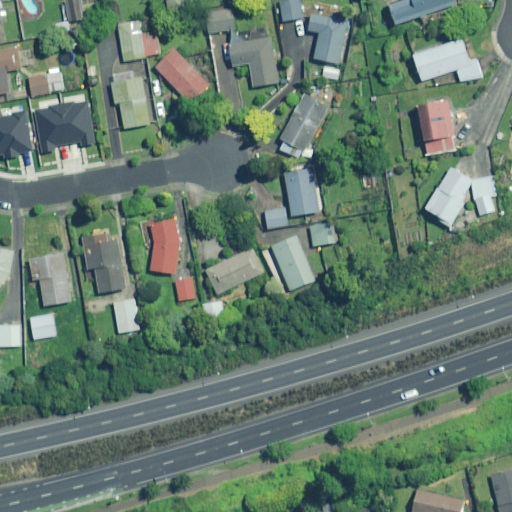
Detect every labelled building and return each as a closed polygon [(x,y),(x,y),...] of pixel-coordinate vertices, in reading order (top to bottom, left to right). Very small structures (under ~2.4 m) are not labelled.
[(84,20),(81,0),(77,0),(66,2),(69,22),(84,20)] [(303,20),(301,0),(283,0),(279,0),(281,22),(303,20)] [(456,5),(454,0),(410,0),(390,6),(396,25),(456,5)] [(235,29),(232,10),(206,14),(209,33),(235,29)] [(339,20),(326,18),(312,15),(309,31),(320,33),(315,60),(340,64),(347,22),(339,20)] [(128,22),(118,25),(124,63),(147,60),(146,58),(162,55),(159,33),(142,36),(141,25),(135,25),(135,24),(128,25),(128,22)] [(279,83),(271,38),(230,46),(233,66),(250,63),(254,88),(279,83)] [(470,62),(463,41),(415,56),(423,81),(458,70),(462,83),(483,76),(477,60),(470,62)] [(21,70),(18,49),(0,51),(0,94),(10,93),(7,72),(21,70)] [(209,86),(176,49),(157,67),(190,103),(209,86)] [(96,62),(87,62),(88,75),(97,74),(96,62)] [(322,77),(338,81),(339,76),(337,76),(338,69),(325,66),(322,77)] [(65,90),(60,68),(48,70),(49,75),(30,79),(34,97),(65,90)] [(399,78),(398,69),(385,71),(387,80),(399,78)] [(151,125),(143,79),(112,84),(116,104),(121,103),(125,129),(151,125)] [(329,107),(305,94),(282,138),(286,141),(281,149),(301,159),(329,107)] [(426,143),(455,137),(449,102),(419,108),(426,143)] [(84,123),(81,104),(0,118),(0,151),(79,138),(76,124),(84,123)] [(473,182),(453,169),(428,209),(442,218),(440,220),(452,227),(467,202),(462,199),(473,182)] [(320,212),(312,170),(285,175),(293,217),(320,212)] [(499,196),(494,177),(474,181),(482,216),(496,213),(493,197),(499,196)] [(286,227),(283,208),(265,211),(268,230),(286,227)] [(180,223),(153,222),(150,272),(177,273),(180,223)] [(221,227),(200,231),(205,262),(227,258),(221,227)] [(336,243),(334,227),(310,230),(313,247),(336,243)] [(110,243),(108,234),(84,238),(89,270),(97,269),(101,294),(126,290),(117,242),(110,243)] [(315,282),(297,237),(273,247),(291,291),(315,282)] [(15,252),(0,249),(0,288),(11,275),(15,252)] [(264,273),(253,249),(207,271),(218,295),(264,273)] [(74,302),(66,254),(30,260),(34,280),(41,279),(45,307),(74,302)] [(196,299),(193,278),(176,281),(179,301),(196,299)] [(140,330),(135,300),(114,304),(120,334),(140,330)] [(228,324),(222,301),(203,306),(208,329),(228,324)] [(57,336),(53,315),(31,318),(35,340),(57,336)] [(0,347),(22,347),(21,326),(0,326),(0,347)] [(511,511),(511,473),(493,477),(500,511),(511,511)] [(462,511),(466,500),(421,489),(415,511),(462,511)]
